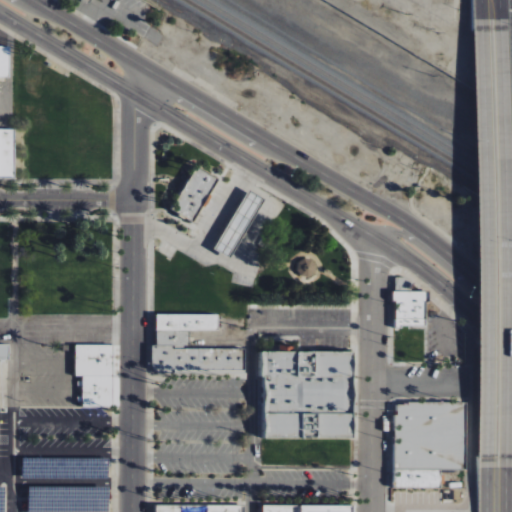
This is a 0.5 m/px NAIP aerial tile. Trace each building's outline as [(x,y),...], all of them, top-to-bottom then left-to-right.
[(0,178),(15,178),(15,130),(0,129),(0,77),(10,78),(10,46),(0,46),(0,178)] [(166,209),(193,165),(219,180),(192,225),(166,209)] [(216,251),(232,259),(262,198),(246,191),(216,251)] [(0,313),(9,313),(9,222),(0,222),(0,313)] [(412,291),(428,291),(428,305),(424,305),(424,319),(394,319),(393,302),(391,302),(391,291),(412,291)] [(244,349),(188,349),(187,332),(218,331),(218,315),(156,315),(156,346),(152,346),(152,375),(244,374),(244,349)] [(0,360),(9,360),(9,346),(0,345),(0,360)] [(82,408),(119,408),(118,378),(114,378),(113,345),(75,346),(75,377),(82,377),(82,408)] [(351,352),(350,441),(255,440),(256,351),(351,352)] [(441,488),(441,470),(466,470),(466,403),(395,403),(395,488),(441,488)] [(108,511),(109,489),(58,490),(58,488),(28,488),(27,511),(108,511)]
